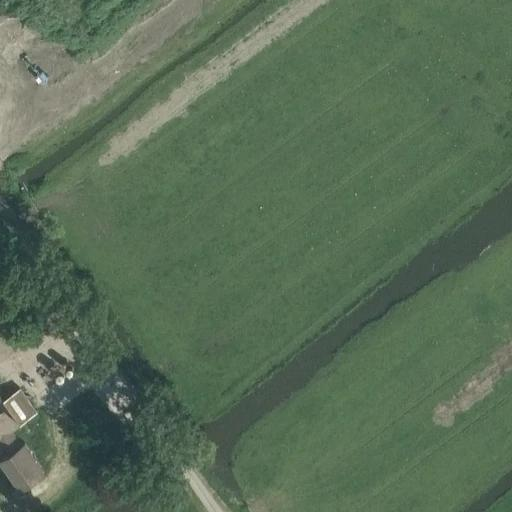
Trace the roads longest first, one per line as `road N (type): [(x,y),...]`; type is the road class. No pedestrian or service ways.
road 1 (track): [(0,197),(124,384)]
road 2 (track): [(202,94),(21,223)]
